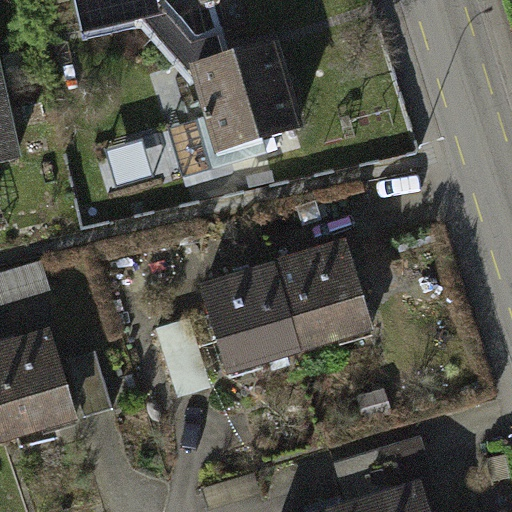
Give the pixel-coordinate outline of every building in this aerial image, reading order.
[(145,13),(142,0),(82,0),(88,26),(145,13)] [(275,46),(197,69),(225,165),(267,153),(262,137),(299,126),(275,46)] [(0,98),(0,163),(17,159),(4,97),(0,98)] [(347,247),(276,268),(299,346),(338,334),(340,341),(373,331),(347,247)] [(276,268),(205,289),(230,374),(263,365),(261,357),(299,346),(276,268)] [(0,279),(0,300),(34,291),(29,271),(0,279)] [(210,380),(190,319),(159,329),(178,390),(210,380)] [(51,335),(0,350),(0,423),(3,435),(41,423),(43,429),(76,419),(51,335)] [(115,409),(97,351),(69,359),(87,417),(115,409)] [(384,451),(337,465),(351,511),(434,511),(426,483),(396,492),(384,451)]
